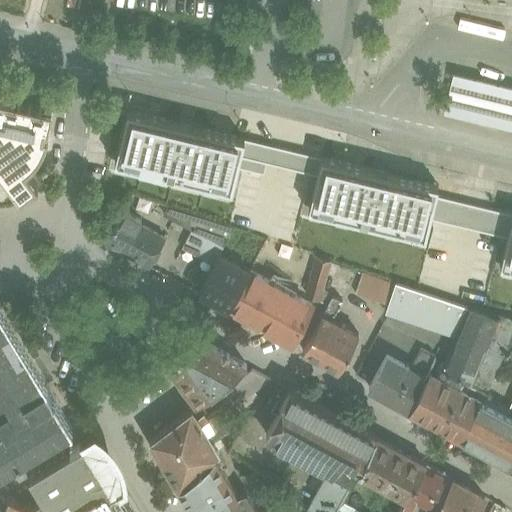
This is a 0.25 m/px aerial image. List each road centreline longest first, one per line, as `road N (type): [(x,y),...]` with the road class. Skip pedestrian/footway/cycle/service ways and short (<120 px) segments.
road 1 (residential): [(511,483),(76,253)]
road 2 (residential): [(511,157),(83,55)]
road 3 (residential): [(46,284),(58,328),(165,511)]
road 4 (residential): [(83,55),(54,218)]
